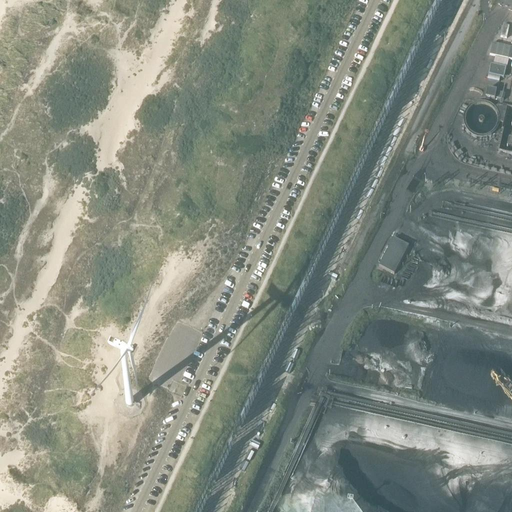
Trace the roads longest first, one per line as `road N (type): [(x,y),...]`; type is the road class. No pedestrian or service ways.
road 1 (unclassified): [(135,511),(376,0)]
road 2 (unknown): [(360,282),(511,319)]
